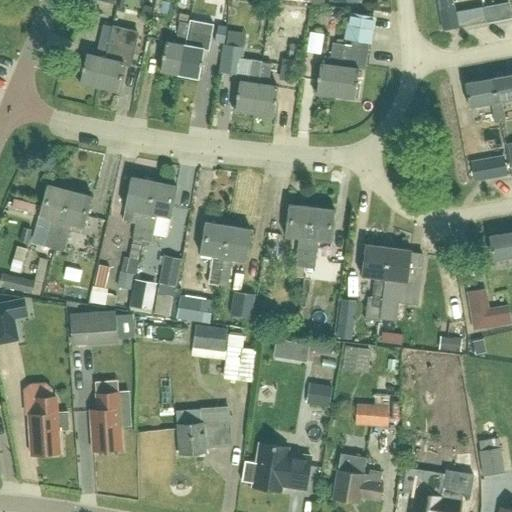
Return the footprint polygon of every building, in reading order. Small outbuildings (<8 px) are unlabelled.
[(457,26),(452,0),(435,0),(441,29),(457,26)] [(144,5),(142,14),(149,15),(151,7),(144,5)] [(497,20),(495,8),(484,10),(486,22),(497,20)] [(350,12),(344,39),(368,44),(373,16),(350,12)] [(214,25),(190,20),(189,23),(179,76),(198,79),(204,50),(209,51),(214,25)] [(166,42),(160,72),(179,76),(189,23),(181,22),(176,44),(166,42)] [(105,24),(102,34),(97,55),(87,53),(79,83),(98,88),(113,26),(105,24)] [(113,26),(98,88),(116,92),(123,63),(130,65),(137,32),(113,26)] [(218,26),(215,42),(223,43),(226,27),(218,26)] [(317,94),(336,96),(343,44),(334,43),(331,65),(321,63),(317,94)] [(289,44),(287,57),(297,58),(299,46),(289,44)] [(343,44),(336,96),(355,99),(359,69),(348,67),(351,45),(343,44)] [(227,45),(224,75),(238,77),(242,47),(227,45)] [(240,80),(235,110),(254,113),(262,61),(253,60),(250,82),(240,80)] [(281,60),(279,70),(292,72),(293,62),(281,60)] [(262,61),(254,113),(273,116),(277,86),(268,85),(271,63),(264,61),(262,61)] [(511,74),(493,78),(498,103),(502,102),(511,100),(511,74)] [(494,124),(505,122),(502,102),(498,103),(493,78),(465,84),(469,108),(490,105),(494,124)] [(504,159),(472,165),(475,182),(507,176),(504,159)] [(154,182),(132,178),(125,209),(138,212),(134,233),(132,240),(142,242),(154,182)] [(170,218),(177,187),(154,182),(142,242),(151,243),(157,215),(170,218)] [(52,220),(46,240),(55,243),(69,191),(47,185),(39,216),(52,220)] [(83,228),(91,197),(69,191),(55,243),(64,245),(70,224),(83,228)] [(299,239),(297,260),(306,261),(312,208),(289,206),(286,237),(299,239)] [(332,243),(335,211),(312,208),(306,261),(315,262),(317,241),(332,243)] [(114,213),(112,233),(130,235),(132,215),(114,213)] [(214,256),(210,277),(219,278),(228,226),(205,222),(200,254),(214,256)] [(245,261),(250,230),(228,226),(219,278),(227,280),(231,259),(245,261)] [(24,228),(20,242),(27,243),(30,229),(24,228)] [(511,232),(488,237),(493,261),(511,257),(511,232)] [(132,240),(129,258),(139,260),(142,242),(132,240)] [(365,245),(361,276),(375,278),(372,297),(369,296),(366,319),(379,320),(379,318),(380,311),(381,301),(388,248),(365,245)] [(15,247),(9,270),(20,272),(26,249),(15,247)] [(380,311),(379,318),(396,321),(400,288),(418,291),(423,255),(411,253),(411,251),(388,248),(381,301),(380,311)] [(345,267),(348,252),(336,250),(333,265),(345,267)] [(181,259),(165,256),(159,284),(175,287),(181,259)] [(123,257),(121,271),(136,274),(139,260),(129,258),(123,257)] [(1,274),(0,278),(0,286),(30,293),(39,295),(47,260),(38,259),(33,281),(1,274)] [(106,287),(111,267),(101,264),(96,285),(106,287)] [(295,266),(294,276),(303,277),(305,267),(295,266)] [(120,272),(117,286),(130,288),(132,274),(120,272)] [(134,282),(130,307),(150,311),(154,285),(134,282)] [(159,284),(157,294),(173,297),(175,287),(159,284)] [(234,292),(229,316),(234,317),(250,320),(254,296),(234,292)] [(156,294),(153,313),(169,316),(172,297),(156,294)] [(213,302),(180,296),(176,318),(210,324),(213,302)] [(336,337),(350,338),(355,301),(341,299),(336,337)] [(416,314),(443,316),(444,303),(417,301),(416,314)] [(12,318),(9,303),(0,304),(0,342),(17,339),(12,318)] [(53,305),(53,328),(69,328),(69,305),(53,305)] [(511,324),(511,320),(509,313),(508,308),(470,314),(473,330),(511,324)] [(73,345),(119,341),(116,311),(71,314),(73,345)] [(262,338),(263,323),(243,323),(243,338),(262,338)] [(193,324),(191,346),(222,350),(225,328),(193,324)] [(462,347),(465,336),(449,331),(446,342),(462,347)] [(381,332),(380,342),(401,345),(402,335),(381,332)] [(282,341),(274,339),(272,355),(280,356),(282,341)] [(471,340),(473,354),(484,353),(482,339),(471,340)] [(225,346),(221,375),(249,378),(253,349),(225,346)] [(367,350),(344,347),(341,368),(365,371),(367,350)] [(458,358),(413,367),(415,380),(461,370),(458,358)] [(330,407),(333,388),(316,385),(313,404),(330,407)] [(96,411),(89,411),(91,451),(121,449),(120,427),(130,426),(128,392),(117,393),(95,395),(96,411)] [(27,415),(30,455),(60,453),(58,431),(68,430),(67,412),(56,413),(55,397),(33,399),(34,415),(27,415)] [(390,405),(358,403),(357,424),(388,426),(390,405)] [(202,408),(176,410),(177,425),(179,455),(205,453),(205,447),(225,446),(231,446),(228,406),(202,408)] [(477,441),(482,476),(504,472),(511,470),(511,458),(510,459),(507,436),(477,441)] [(246,462),(243,482),(254,484),(254,488),(282,492),(283,487),(307,491),(312,457),(288,454),(289,448),(261,444),(258,464),(246,462)] [(333,499),(360,503),(360,498),(380,501),(383,483),(381,482),(382,472),(370,471),(369,475),(364,475),(365,474),(364,473),(366,460),(341,456),(338,469),(333,499)] [(406,468),(402,491),(416,493),(412,511),(459,511),(462,495),(470,496),(473,475),(445,470),(444,474),(406,468)]
